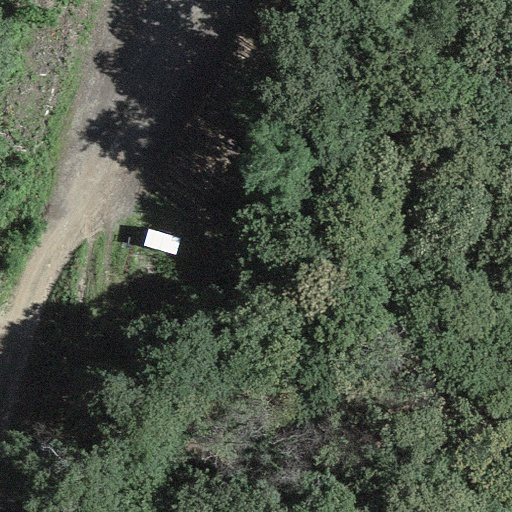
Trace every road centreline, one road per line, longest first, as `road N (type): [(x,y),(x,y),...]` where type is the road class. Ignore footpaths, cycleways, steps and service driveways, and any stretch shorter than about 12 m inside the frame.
road 1 (track): [(138,0),(41,303)]
road 2 (track): [(41,303),(0,429)]
